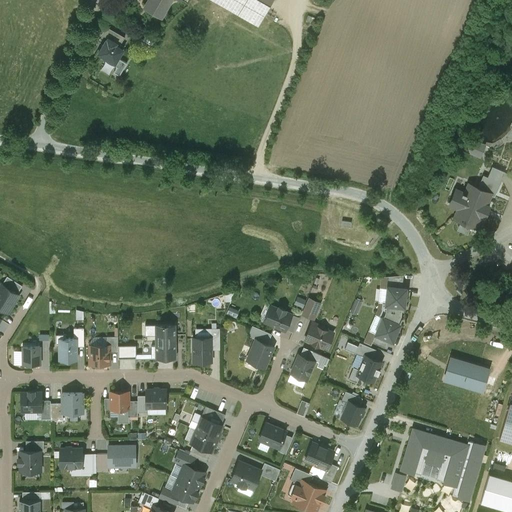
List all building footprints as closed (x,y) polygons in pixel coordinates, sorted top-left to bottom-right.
[(147,0),(144,6),(161,16),(170,0),(147,0)] [(218,0),(258,23),(270,0),(218,0)] [(124,37),(106,26),(101,34),(108,38),(116,42),(115,44),(119,46),(124,37)] [(116,42),(108,38),(107,39),(106,39),(98,53),(102,55),(115,63),(118,57),(123,49),(119,46),(115,44),(116,42)] [(120,59),(118,57),(115,63),(102,55),(101,57),(116,66),(120,59)] [(486,145),(459,134),(454,147),(480,157),(486,145)] [(505,171),(492,165),(487,176),(483,174),(477,187),(490,192),(491,189),(496,191),(501,181),(500,181),(505,171)] [(477,187),(470,183),(469,183),(468,184),(469,184),(465,193),(463,192),(462,192),(455,189),(449,203),(458,207),(454,216),(454,217),(455,218),(455,217),(476,226),(476,227),(477,227),(477,226),(481,216),(483,217),(484,218),(484,217),(484,216),(489,206),(489,205),(488,204),(488,205),(486,204),(490,194),(491,195),(491,193),(490,193),(490,192),(477,187)] [(387,280),(384,305),(386,305),(400,306),(406,307),(408,282),(402,282),(388,281),(387,280)] [(0,293),(0,308),(10,314),(22,295),(5,285),(0,293)] [(320,303),(309,298),(303,314),(314,318),(320,303)] [(278,308),(271,305),(264,321),(285,330),(291,313),(284,310),(285,309),(279,306),(278,308)] [(383,315),(398,321),(401,314),(400,306),(386,305),(383,315)] [(392,342),(400,322),(398,321),(383,315),(381,314),(373,334),(375,334),(388,340),(392,342)] [(176,323),(145,324),(145,334),(155,334),(155,345),(151,345),(151,357),(174,357),(174,334),(176,334),(176,323)] [(318,326),(312,323),(305,339),(313,342),(312,343),(319,346),(320,344),(327,347),(333,332),(327,330),(327,328),(319,324),(318,326)] [(83,327),(74,327),(74,337),(77,337),(77,345),(84,345),(83,327)] [(74,337),(66,338),(66,333),(55,333),(56,344),(59,344),(59,359),(77,359),(77,345),(77,337),(74,337)] [(189,335),(190,362),(212,361),(211,334),(189,335)] [(386,346),(388,340),(375,334),(372,340),(386,346)] [(118,335),(107,335),(107,344),(109,344),(109,351),(118,351),(118,344),(118,335)] [(253,337),(244,360),(264,368),(273,345),(253,337)] [(40,363),(40,341),(22,342),(22,363),(40,363)] [(107,344),(90,345),(90,363),(109,363),(109,351),(109,344),(107,344)] [(136,344),(118,344),(118,351),(118,358),(136,358),(136,344)] [(318,354),(302,348),(300,353),(297,351),(288,373),(307,381),(318,354)] [(380,366),(382,361),(365,354),(356,374),(373,381),(375,375),(377,376),(381,367),(380,366)] [(489,367),(450,355),(443,378),(482,390),(489,367)] [(20,389),(20,412),(41,412),(41,389),(20,389)] [(165,389),(147,389),(147,395),(147,407),(148,407),(166,407),(165,389)] [(85,392),(60,391),(60,413),(84,413),(85,392)] [(128,391),(110,391),(111,408),(128,408),(129,408),(129,400),(128,391)] [(511,393),(499,437),(511,440),(511,393)] [(147,395),(138,395),(138,400),(138,412),(148,412),(148,407),(147,407),(147,395)] [(364,411),(366,406),(349,398),(341,418),(358,426),(360,420),(362,421),(366,412),(364,411)] [(307,414),(309,401),(301,399),(299,413),(307,414)] [(138,400),(129,400),(129,408),(128,408),(128,416),(138,416),(138,412),(138,400)] [(222,425),(202,416),(196,429),(217,438),(222,425)] [(286,431),(265,422),(258,440),(279,449),(286,431)] [(413,428),(401,468),(421,473),(425,461),(440,466),(436,478),(456,484),(467,444),(413,428)] [(217,438),(196,429),(191,442),(194,443),(210,450),(211,451),(217,438)] [(210,450),(194,443),(189,454),(195,457),(205,461),(210,450)] [(311,443),(304,460),(325,469),(332,452),(325,449),(326,447),(319,444),(318,446),(311,443)] [(131,446),(106,447),(107,468),(131,467),(131,446)] [(82,447),(60,447),(60,466),(67,466),(71,470),(75,466),(81,466),(82,466),(82,453),(82,447)] [(17,448),(17,471),(42,470),(42,448),(17,448)] [(189,454),(179,450),(174,460),(184,464),(184,463),(192,466),(195,457),(189,454)] [(91,453),(82,453),(82,466),(81,466),(81,471),(91,471),(91,453)] [(261,470),(239,461),(231,479),(253,488),(261,470)] [(192,466),(184,463),(184,464),(178,477),(199,486),(201,481),(202,482),(204,477),(203,476),(205,472),(193,466),(192,466)] [(293,502),(317,511),(326,488),(309,482),(312,473),(294,466),(289,479),(301,483),(293,502)] [(395,471),(390,487),(402,491),(407,475),(395,471)] [(511,478),(490,472),(481,501),(511,510),(511,478)] [(199,486),(178,477),(173,490),(172,492),(179,495),(193,501),(195,496),(196,497),(198,491),(197,491),(199,486)] [(173,490),(163,486),(159,497),(175,504),(179,495),(172,492),(173,490)] [(18,511),(40,511),(41,497),(19,498),(18,511)]
